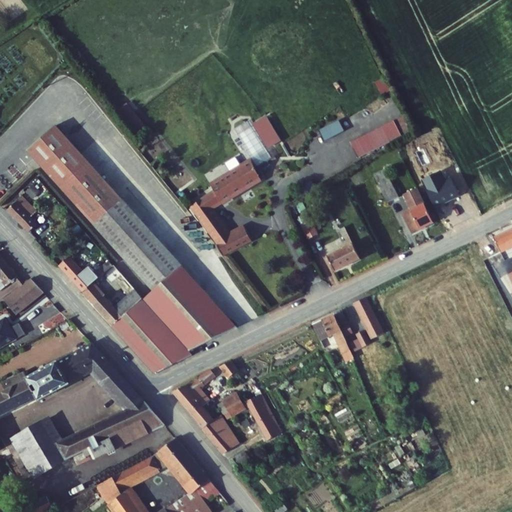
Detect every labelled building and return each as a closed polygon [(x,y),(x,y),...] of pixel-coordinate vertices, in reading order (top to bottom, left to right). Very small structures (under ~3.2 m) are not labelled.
[(383,79),(377,82),(382,95),(388,93),(383,79)] [(119,109),(141,135),(149,129),(127,103),(119,109)] [(373,133),(379,147),(420,127),(412,111),(401,116),(402,119),(373,133)] [(189,261),(63,121),(34,147),(160,286),(190,262),(189,261)] [(223,239),(231,253),(260,239),(252,224),(236,232),(217,204),(268,173),(258,155),(213,183),(216,189),(198,201),(223,239)] [(383,171),(397,198),(408,192),(395,165),(383,171)] [(442,217),(425,182),(411,189),(419,205),(410,209),(419,228),(442,217)] [(44,206),(29,190),(14,206),(36,228),(44,219),(37,212),(44,206)] [(335,251),(343,266),(367,254),(355,227),(351,229),(357,241),(335,251)] [(511,227),(500,233),(508,248),(511,246),(511,227)] [(66,261),(90,287),(99,279),(109,270),(105,265),(100,268),(95,263),(90,267),(76,252),(66,261)] [(0,286),(5,283),(11,279),(15,283),(24,276),(5,253),(0,257),(0,264),(2,268),(0,269),(0,286)] [(96,294),(120,321),(150,294),(119,261),(113,267),(133,290),(125,298),(115,287),(110,292),(104,286),(96,294)] [(246,322),(190,262),(160,286),(150,294),(196,346),(246,322)] [(15,294),(25,309),(57,290),(43,276),(15,294)] [(5,283),(10,288),(15,283),(11,279),(5,283)] [(90,287),(96,294),(104,286),(99,279),(90,287)] [(361,299),(378,333),(390,327),(373,293),(361,299)] [(120,321),(163,369),(200,350),(196,346),(150,294),(120,321)] [(354,317),(349,306),(342,309),(347,321),(354,317)] [(340,330),(352,358),(361,354),(347,321),(342,309),(326,316),(333,333),(340,330)] [(327,336),(333,333),(326,316),(319,320),(327,336)] [(0,351),(35,332),(29,321),(20,326),(15,317),(0,325),(0,351)] [(352,330),(359,327),(355,319),(349,321),(352,330)] [(378,339),(371,326),(363,330),(365,334),(370,343),(378,339)] [(370,343),(365,334),(356,339),(361,348),(370,343)] [(104,341),(36,377),(47,398),(49,400),(107,369),(123,361),(104,341)] [(227,361),(236,373),(246,367),(238,355),(227,361)] [(154,395),(123,361),(107,369),(139,405),(125,412),(123,409),(120,411),(117,406),(100,415),(104,423),(67,442),(52,419),(26,435),(50,474),(96,446),(103,457),(175,420),(154,395)] [(180,387),(210,424),(214,419),(220,416),(209,403),(218,397),(207,386),(222,371),(217,365),(205,371),(206,373),(180,387)] [(13,390),(0,396),(0,422),(47,398),(36,377),(32,370),(9,383),(13,390)] [(234,394),(240,406),(252,398),(247,387),(234,394)] [(231,411),(230,412),(233,417),(256,402),(274,438),(287,426),(268,390),(252,398),(240,406),(235,409),(231,411)] [(210,424),(231,449),(247,441),(233,417),(230,412),(229,411),(220,416),(214,419),(210,424)] [(103,479),(126,511),(197,511),(215,500),(213,497),(228,486),(184,432),(170,443),(103,479)] [(29,491),(40,511),(42,511),(58,503),(49,486),(44,489),(41,484),(29,491)]
